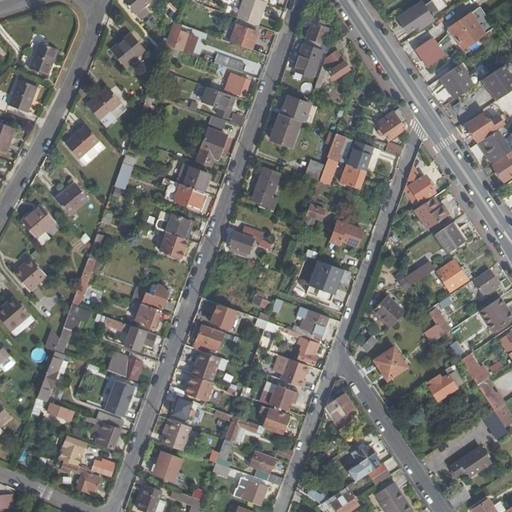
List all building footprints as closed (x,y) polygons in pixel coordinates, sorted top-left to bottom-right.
[(147,0),(118,0),(130,14),(147,0)] [(244,0),(237,18),(239,18),(258,25),(267,1),(263,0),(244,0)] [(420,25),(423,29),(435,21),(432,15),(448,5),(444,0),(432,0),(432,1),(424,6),(423,4),(399,20),(408,33),(420,25)] [(191,8),(184,5),(179,16),(183,17),(185,13),(188,15),(191,8)] [(461,34),(487,16),(481,7),(454,24),(461,34)] [(495,28),(487,16),(461,34),(469,46),(495,28)] [(315,17),(307,39),(311,41),(325,46),(331,28),(325,26),(327,21),(315,17)] [(258,25),(239,18),(230,41),(251,49),(257,31),(256,30),(258,25)] [(181,23),(173,20),(166,41),(182,48),(188,33),(179,30),(181,23)] [(436,37),(446,30),(440,21),(430,27),(436,37)] [(456,37),(461,34),(454,24),(450,27),(456,37)] [(141,52),(128,34),(106,51),(120,68),(141,52)] [(469,46),(461,34),(456,37),(464,49),(469,46)] [(329,47),(339,41),(337,38),(331,42),(329,47)] [(417,49),(424,59),(439,49),(433,39),(417,49)] [(26,66),(45,73),(55,48),(35,41),(26,66)] [(325,46),(311,41),(309,46),(303,44),(293,71),(312,78),(322,51),(327,53),(329,47),(325,46)] [(327,53),(316,83),(320,84),(327,66),(329,70),(328,71),(334,81),(349,71),(338,52),(343,48),(339,41),(329,47),(327,53)] [(180,50),(170,47),(168,53),(178,57),(180,50)] [(439,49),(424,59),(429,67),(444,57),(439,49)] [(214,63),(241,72),(245,64),(225,57),(223,61),(216,59),(214,63)] [(483,79),(497,100),(500,97),(511,89),(511,78),(503,65),(483,79)] [(441,77),(454,98),(472,86),(479,81),(474,73),(466,77),(459,66),(441,77)] [(245,87),(248,79),(232,73),(226,89),(244,96),(246,89),(245,87)] [(7,104),(25,111),(34,85),(17,78),(7,104)] [(481,80),(494,102),(497,100),(483,79),(481,80)] [(234,95),(209,87),(205,97),(209,99),(208,102),(220,107),(218,113),(226,117),(234,95)] [(83,106),(96,121),(107,112),(116,103),(104,89),(83,106)] [(164,98),(148,92),(139,112),(150,115),(154,106),(160,108),(164,98)] [(288,95),(281,114),(301,121),(302,122),(309,104),(288,95)] [(460,101),(453,104),(457,113),(464,109),(460,101)] [(402,123),(407,120),(398,107),(394,110),(402,123)] [(406,128),(402,123),(394,110),(376,122),(381,128),(377,130),(381,137),(385,135),(389,140),(406,128)] [(107,112),(96,121),(98,125),(109,115),(107,112)] [(485,112),(466,124),(477,141),(508,120),(509,117),(506,114),(503,113),(491,120),(485,112)] [(230,121),(243,125),(245,118),(234,114),(232,115),(230,121)] [(301,121),(281,114),(276,128),(275,127),(271,138),(291,146),(301,121)] [(226,119),(212,115),(209,122),(222,127),(226,119)] [(0,150),(3,151),(12,126),(0,121),(0,150)] [(179,124),(176,133),(182,135),(186,126),(179,124)] [(511,134),(505,124),(499,129),(511,148),(511,134)] [(76,158),(96,140),(82,126),(63,144),(76,158)] [(226,133),(208,126),(195,160),(210,165),(213,157),(216,158),(226,133)] [(494,162),(511,151),(511,149),(511,148),(499,129),(479,142),(483,149),(485,148),(494,162)] [(326,143),(332,145),(336,134),(330,132),(326,143)] [(340,154),(346,137),(336,134),(332,145),(327,157),(348,165),(362,170),(365,162),(362,160),(365,153),(353,148),(350,158),(340,154)] [(101,146),(96,140),(76,158),(82,164),(101,146)] [(372,147),(400,156),(403,148),(388,143),(388,145),(375,140),(372,147)] [(356,141),(353,148),(365,153),(362,160),(365,162),(368,154),(371,146),(356,141)] [(483,149),(492,163),(494,162),(485,148),(483,149)] [(494,162),(492,163),(504,181),(511,175),(511,160),(510,157),(511,155),(511,152),(511,151),(494,162)] [(137,159),(125,154),(122,161),(131,165),(135,166),(137,159)] [(305,176),(319,181),(325,165),(311,160),(305,176)] [(131,165),(122,161),(114,185),(122,189),(131,165)] [(319,181),(325,183),(331,166),(325,164),(325,165),(319,181)] [(203,191),(209,174),(184,165),(177,182),(203,191)] [(359,188),(365,171),(362,170),(348,165),(341,181),(359,188)] [(420,178),(413,167),(405,190),(411,199),(416,196),(420,202),(435,193),(424,175),(420,178)] [(279,174),(264,168),(252,200),(259,203),(258,205),(273,211),(277,198),(271,196),(279,174)] [(203,191),(205,192),(211,175),(209,174),(203,191)] [(177,182),(172,180),(166,197),(198,208),(205,192),(203,191),(177,182)] [(318,202),(325,183),(319,181),(312,200),(318,202)] [(68,214),(86,199),(73,183),(54,199),(68,214)] [(448,203),(441,193),(439,195),(445,205),(448,203)] [(439,195),(423,205),(437,224),(454,212),(448,203),(445,205),(439,195)] [(302,228),(307,229),(312,216),(322,220),(325,209),(324,208),(325,204),(318,202),(312,200),(302,228)] [(22,221),(35,238),(43,230),(54,221),(41,205),(22,221)] [(101,220),(109,223),(113,213),(105,210),(101,220)] [(161,229),(167,212),(160,210),(154,227),(161,229)] [(171,213),(164,231),(166,231),(187,239),(194,221),(171,213)] [(363,229),(338,221),(332,236),(357,245),(363,229)] [(464,235),(455,222),(438,234),(446,247),(464,235)] [(259,232),(245,227),(242,235),(234,232),(229,247),(231,248),(230,250),(247,257),(253,238),(256,240),(259,232)] [(43,230),(35,238),(40,244),(49,237),(43,230)] [(187,239),(166,231),(159,250),(181,258),(187,239)] [(303,231),(297,246),(305,248),(310,233),(303,231)] [(306,256),(315,259),(317,253),(309,250),(306,256)] [(28,290),(46,274),(30,256),(12,271),(28,290)] [(95,260),(87,257),(79,280),(87,282),(95,260)] [(343,269),(319,260),(308,293),(332,301),(343,269)] [(450,291),(467,280),(461,272),(459,269),(453,260),(437,271),(450,291)] [(423,266),(405,278),(408,282),(410,285),(428,274),(423,266)] [(461,272),(467,280),(470,277),(465,269),(464,270),(461,272)] [(498,285),(489,269),(473,280),(483,295),(483,294),(495,287),(498,285)] [(87,282),(79,280),(74,295),(71,303),(78,306),(87,282)] [(157,284),(152,282),(149,292),(146,291),(143,301),(161,307),(168,288),(157,283),(157,284)] [(402,290),(410,285),(408,282),(400,287),(402,290)] [(497,289),(495,287),(483,294),(485,297),(497,289)] [(264,294),(256,291),(251,303),(264,308),(267,300),(264,294)] [(0,317),(10,329),(30,313),(15,295),(0,307),(0,317)] [(392,328),(406,313),(388,296),(374,311),(392,328)] [(271,310),(278,313),(283,300),(276,297),(271,310)] [(448,297),(437,304),(443,314),(454,307),(448,297)] [(511,318),(511,314),(500,298),(480,311),(494,331),(511,318)] [(78,306),(71,303),(62,327),(75,331),(84,308),(78,306)] [(159,311),(142,304),(136,321),(153,328),(159,311)] [(237,311),(217,304),(211,322),(230,329),(237,311)] [(434,306),(427,311),(437,325),(444,335),(444,336),(451,331),(434,306)] [(321,339),(323,333),(329,317),(301,307),(298,315),(304,317),(300,327),(313,331),(312,336),(321,339)] [(287,335),(289,329),(267,322),(269,315),(259,312),(255,325),(287,335)] [(150,345),(155,334),(99,314),(97,320),(135,335),(131,348),(139,351),(142,342),(150,345)] [(325,334),(331,318),(329,317),(323,333),(325,334)] [(444,335),(437,325),(425,333),(432,343),(444,335)] [(202,326),(193,349),(202,352),(204,352),(206,353),(208,348),(216,351),(223,333),(202,326)] [(59,336),(52,328),(46,343),(55,346),(59,336)] [(314,356),(320,340),(292,330),(290,334),(300,337),(297,343),(302,344),(299,350),(301,351),(298,359),(315,365),(317,357),(314,356)] [(511,332),(503,338),(509,347),(511,344),(511,332)] [(365,346),(371,350),(381,339),(376,334),(365,346)] [(457,356),(464,351),(456,340),(450,344),(457,356)] [(0,361),(10,354),(0,341),(0,361)] [(408,367),(395,347),(375,360),(388,380),(408,367)] [(144,356),(124,349),(122,356),(108,351),(102,368),(135,380),(144,356)] [(63,354),(54,351),(43,379),(37,397),(46,401),(63,354)] [(196,367),(193,375),(213,382),(219,366),(221,359),(206,353),(204,352),(199,368),(196,367)] [(202,352),(196,367),(199,368),(204,352),(202,352)] [(461,361),(467,356),(464,352),(458,357),(461,361)] [(15,360),(10,354),(0,361),(0,363),(5,369),(15,360)] [(484,381),(467,356),(461,361),(477,386),(484,381)] [(309,366),(288,358),(280,380),(303,388),(306,380),(304,379),(309,366)] [(225,369),(229,361),(221,359),(219,366),(225,369)] [(488,367),(493,374),(504,366),(499,359),(488,367)] [(450,373),(459,386),(463,382),(455,370),(450,373)] [(440,374),(427,383),(441,404),(460,392),(448,375),(443,379),(440,374)] [(213,382),(193,375),(186,394),(206,401),(213,382)] [(116,379),(104,410),(123,417),(134,385),(116,379)] [(486,380),(484,381),(477,386),(494,411),(503,404),(504,404),(496,390),(493,392),(486,380)] [(234,394),(237,386),(229,383),(226,392),(234,394)] [(299,394),(267,383),(261,403),(289,412),(292,403),(296,404),(299,394)] [(199,403),(178,396),(171,415),(192,423),(199,403)] [(334,405),(329,398),(326,407),(341,428),(353,420),(348,412),(354,408),(347,397),(334,405)] [(400,401),(388,409),(394,418),(405,410),(400,401)] [(0,424),(11,416),(0,402),(0,424)] [(74,411),(51,403),(48,409),(72,418),(74,411)] [(494,411),(504,426),(509,422),(507,419),(511,417),(503,404),(494,411)] [(267,428),(283,434),(289,416),(262,406),(260,413),(268,416),(264,427),(267,428)] [(234,416),(217,410),(215,416),(232,422),(234,416)] [(32,411),(28,422),(39,426),(42,415),(32,411)] [(477,415),(480,420),(487,416),(484,411),(477,415)] [(122,421),(107,416),(105,421),(121,426),(122,421)] [(267,428),(264,427),(235,417),(229,435),(227,435),(225,439),(231,441),(236,443),(241,427),(264,436),(267,428)] [(167,434),(163,443),(184,451),(192,427),(172,420),(167,434)] [(120,429),(104,423),(97,442),(113,448),(120,429)] [(68,436),(60,459),(64,461),(79,466),(87,442),(68,436)] [(220,453),(217,463),(230,467),(234,459),(226,456),(231,441),(225,439),(220,453)] [(278,452),(292,458),(294,452),(279,447),(278,452)] [(377,458),(378,457),(372,448),(368,450),(366,447),(357,453),(356,451),(353,454),(356,459),(358,458),(361,463),(349,471),(356,482),(365,476),(368,474),(381,465),(377,458)] [(492,462),(481,447),(452,466),(459,476),(467,470),(471,476),(492,462)] [(271,470),(275,457),(256,450),(254,457),(257,458),(254,466),(261,469),(262,466),(271,470)] [(182,459),(163,451),(154,474),(174,482),(182,459)] [(215,451),(211,461),(217,463),(220,453),(215,451)] [(100,460),(95,459),(91,469),(110,475),(115,463),(101,458),(100,460)] [(79,466),(64,461),(58,477),(67,480),(69,478),(74,479),(76,473),(82,474),(77,488),(86,491),(87,489),(95,492),(100,477),(91,473),(91,470),(79,466)] [(228,477),(231,468),(230,467),(217,463),(214,472),(228,477)] [(372,488),(391,476),(383,464),(368,474),(365,476),(372,488)] [(255,476),(282,486),(284,479),(258,470),(255,476)] [(236,496),(261,506),(268,487),(243,478),(236,496)] [(386,511),(410,511),(406,504),(408,503),(394,482),(376,495),(380,500),(379,501),(386,511)] [(154,511),(162,492),(146,486),(138,509),(146,511),(154,511)] [(448,497),(456,509),(472,498),(465,486),(448,497)] [(311,487),(306,495),(319,503),(324,495),(311,487)] [(347,488),(322,505),(319,507),(324,511),(334,506),(338,511),(347,511),(359,504),(347,488)] [(193,497),(204,501),(206,493),(196,489),(193,497)] [(8,490),(0,490),(0,503),(9,503),(8,490)] [(199,511),(204,501),(193,497),(179,492),(176,499),(193,506),(190,511),(199,511)] [(473,510),(473,511),(503,511),(505,511),(506,510),(500,502),(494,506),(489,500),(473,510)]
